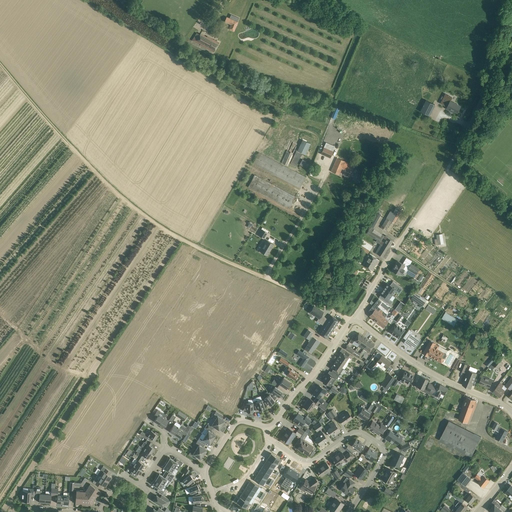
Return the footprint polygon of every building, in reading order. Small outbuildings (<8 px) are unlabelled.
[(229,18),(227,23),(231,24),(229,29),(234,31),(238,22),(239,18),(231,14),(229,18)] [(209,49),(214,52),(219,43),(214,40),(207,36),(207,37),(200,34),(200,35),(197,33),(193,41),(209,50),(209,49)] [(449,96),(445,103),(448,105),(447,107),(447,109),(454,112),(454,111),(458,112),(461,106),(454,103),(451,101),(452,98),(449,96)] [(426,100),(421,111),(430,116),(435,105),(426,100)] [(303,140),(297,151),(302,153),(305,155),(310,144),(303,140)] [(324,147),(321,154),(330,158),(333,151),(324,147)] [(295,166),(302,153),(297,151),(291,164),(295,166)] [(253,163),(296,186),(300,188),(306,177),(259,153),(253,163)] [(331,171),(339,175),(342,168),(349,171),(352,165),(337,158),(331,171)] [(248,187),(289,208),(295,197),(254,175),(248,187)] [(380,224),(382,225),(381,227),(386,230),(390,223),(391,224),(392,222),(394,223),(401,210),(399,209),(400,207),(398,205),(396,207),(393,206),(390,212),(388,211),(380,224)] [(390,248),(389,247),(393,241),(388,238),(389,237),(386,235),(385,236),(383,235),(381,237),(372,231),(374,230),(370,228),(367,234),(377,240),(376,241),(381,244),(389,250),(390,248)] [(259,235),(264,239),(267,233),(262,230),(259,235)] [(362,239),(359,244),(366,248),(369,243),(362,239)] [(260,251),(267,255),(274,244),(267,240),(260,251)] [(389,250),(381,244),(376,253),(384,258),(389,250)] [(362,265),(372,271),(379,260),(369,254),(362,265)] [(395,265),(392,271),(399,275),(401,272),(402,273),(404,270),(407,271),(408,269),(408,268),(405,266),(405,265),(398,261),(397,261),(395,265)] [(419,269),(411,264),(408,268),(408,269),(416,274),(419,269)] [(356,289),(345,281),(341,286),(345,290),(344,291),(339,298),(339,297),(335,303),(346,311),(350,305),(348,304),(345,302),(348,297),(348,298),(350,295),(349,295),(350,293),(352,294),(356,289)] [(390,285),(387,283),(383,289),(392,295),(395,291),(396,291),(399,293),(402,289),(392,282),(390,285)] [(389,299),(392,295),(383,289),(380,293),(381,294),(380,295),(379,297),(390,304),(392,301),(389,299)] [(296,299),(283,292),(280,297),(288,301),(287,304),(292,306),(296,299)] [(414,295),(411,299),(422,306),(425,302),(414,295)] [(428,305),(425,309),(433,314),(436,310),(428,305)] [(314,306),(310,312),(319,318),(317,321),(322,325),(326,318),(321,315),(323,312),(314,306)] [(374,310),(369,316),(383,327),(388,321),(385,318),(387,315),(377,307),(374,310)] [(447,312),(446,312),(441,318),(454,326),(455,325),(458,320),(455,317),(447,312)] [(399,313),(394,319),(397,322),(402,315),(399,313)] [(330,315),(318,333),(327,339),(339,321),(330,315)] [(405,329),(395,322),(389,331),(399,338),(405,329)] [(304,336),(310,340),(305,348),(311,353),(314,349),(315,347),(316,348),(320,342),(313,337),(311,336),(313,333),(308,330),(305,334),(304,336)] [(408,330),(403,338),(406,340),(404,342),(408,345),(414,349),(420,340),(411,334),(412,332),(408,330)] [(353,336),(352,338),(354,340),(359,343),(364,337),(359,333),(356,338),(353,336)] [(359,343),(358,345),(359,347),(362,349),(363,349),(364,347),(365,347),(369,340),(364,337),(359,343)] [(363,349),(368,352),(371,354),(376,348),(373,346),(374,344),(369,340),(365,347),(364,347),(363,349)] [(430,340),(423,353),(428,356),(429,354),(435,358),(435,359),(441,362),(450,368),(451,366),(456,357),(458,358),(460,355),(451,349),(448,350),(446,354),(437,349),(439,346),(436,344),(436,343),(430,340)] [(344,348),(352,354),(355,350),(347,345),(344,348)] [(301,352),(299,355),(303,358),(299,364),(303,367),(309,357),(301,352)] [(342,352),(338,357),(345,362),(349,357),(344,354),(342,352)] [(374,361),(368,366),(373,371),(378,366),(380,366),(381,364),(391,372),(393,369),(388,365),(391,362),(382,355),(376,363),(374,361)] [(279,361),(287,366),(289,362),(281,357),(279,361)] [(338,357),(335,362),(342,367),(344,369),(348,364),(345,362),(338,357)] [(460,359),(456,357),(451,366),(455,368),(460,359)] [(492,364),(498,369),(503,362),(497,358),(492,364)] [(342,367),(335,362),(331,368),(338,372),(337,373),(339,375),(342,371),(340,370),(342,367)] [(286,376),(287,375),(290,377),(294,380),(295,379),(296,379),(297,377),(297,376),(298,374),(294,371),(295,371),(290,368),(289,367),(288,368),(287,367),(282,373),(286,376)] [(463,384),(471,388),(473,383),(477,373),(469,370),(465,380),(463,384)] [(400,381),(399,381),(397,383),(400,385),(401,383),(403,384),(404,382),(410,384),(414,376),(411,374),(411,373),(408,372),(405,371),(400,381)] [(322,380),(330,386),(335,378),(328,373),(322,380)] [(395,378),(389,374),(380,386),(386,391),(391,384),(395,378)] [(356,377),(353,375),(348,382),(351,384),(356,377)] [(422,390),(428,394),(433,385),(429,383),(427,387),(425,386),(428,380),(420,376),(418,380),(416,386),(422,389),(422,390)] [(479,383),(489,387),(492,380),(482,376),(479,383)] [(275,378),(272,383),(278,388),(280,385),(286,389),(290,383),(283,378),(281,382),(275,378)] [(500,382),(493,391),(499,396),(500,396),(507,387),(505,385),(504,385),(503,385),(500,382)] [(433,385),(428,394),(432,395),(432,393),(443,398),(444,395),(448,388),(440,384),(438,388),(436,387),(433,385)] [(313,393),(317,396),(319,398),(320,397),(323,393),(325,394),(327,391),(319,385),(313,393)] [(271,390),(269,393),(274,400),(277,396),(278,397),(279,396),(281,396),(281,397),(283,393),(282,392),(278,389),(275,386),(272,391),(271,390)] [(265,396),(262,398),(265,407),(269,404),(270,405),(271,404),(272,405),(272,406),(275,403),(274,402),(275,401),(274,400),(269,393),(269,394),(266,397),(265,396)] [(464,405),(458,420),(467,423),(473,407),(474,407),(475,406),(477,402),(475,402),(476,400),(467,397),(465,401),(465,400),(463,404),(464,405)] [(257,400),(253,401),(253,410),(258,409),(259,410),(260,410),(261,411),(265,409),(264,408),(265,408),(265,407),(262,398),(261,399),(262,400),(257,401),(257,400)] [(303,406),(310,411),(316,403),(309,398),(303,406)] [(244,401),(244,404),(240,409),(242,410),(247,410),(247,412),(249,412),(249,413),(249,414),(253,413),(253,412),(253,411),(253,410),(253,401),(253,403),(248,403),(248,401),(244,401)] [(357,415),(365,420),(367,417),(368,418),(372,411),(375,413),(380,404),(377,402),(374,406),(371,404),(367,410),(361,406),(359,410),(360,411),(357,415)] [(154,421),(159,424),(164,417),(165,415),(164,414),(162,415),(162,416),(159,414),(159,413),(160,411),(158,410),(154,415),(157,417),(154,420),(154,421)] [(176,415),(184,420),(186,416),(179,411),(176,415)] [(215,415),(213,419),(214,420),(223,426),(224,424),(223,423),(225,420),(221,418),(223,416),(216,411),(214,414),(215,415)] [(339,418),(343,425),(352,418),(348,412),(339,418)] [(397,415),(411,425),(413,422),(399,413),(397,415)] [(293,420),(294,420),(293,422),(294,421),(301,426),(304,422),(308,425),(311,420),(306,416),(304,418),(298,414),(293,420)] [(385,423),(388,426),(393,418),(390,416),(385,423)] [(164,417),(159,424),(164,427),(165,427),(164,427),(169,421),(164,417)] [(208,422),(206,425),(214,430),(215,428),(219,430),(221,427),(222,427),(222,428),(223,426),(214,420),(212,425),(208,422)] [(331,434),(333,436),(340,431),(333,421),(329,424),(331,427),(328,429),(329,431),(326,433),(329,436),(331,434)] [(373,421),(368,427),(378,434),(382,429),(385,431),(387,428),(381,423),(379,425),(373,421)] [(439,440),(471,456),(481,437),(449,421),(439,440)] [(174,424),(170,431),(175,434),(180,426),(180,424),(177,422),(175,423),(174,424)] [(499,439),(500,440),(500,439),(502,441),(503,441),(502,440),(505,435),(506,435),(508,431),(502,428),(498,426),(499,424),(495,422),(492,428),(496,430),(500,432),(496,438),(499,439)] [(314,427),(317,431),(323,427),(319,423),(314,427)] [(180,426),(175,434),(180,438),(180,437),(182,434),(185,435),(187,433),(189,430),(186,428),(181,424),(180,426)] [(208,430),(205,435),(214,440),(215,438),(214,438),(216,435),(212,433),(214,430),(206,425),(204,428),(208,430)] [(281,439),(289,444),(296,433),(288,428),(281,439)] [(405,442),(401,439),(403,436),(399,434),(398,435),(390,430),(385,438),(391,443),(391,442),(394,444),(396,440),(403,445),(406,443),(405,442)] [(142,431),(140,434),(145,438),(147,435),(155,440),(156,438),(156,439),(158,435),(151,431),(150,433),(148,432),(146,432),(146,434),(142,431)] [(319,436),(315,439),(320,445),(328,440),(322,432),(318,435),(319,436)] [(202,433),(198,440),(205,445),(206,442),(210,444),(212,441),(212,442),(214,440),(205,435),(202,433)] [(303,441),(304,439),(300,437),(296,444),(299,446),(298,448),(308,455),(313,447),(303,441)] [(142,447),(151,453),(155,448),(154,448),(151,446),(153,443),(147,439),(145,442),(144,442),(142,445),(142,447)] [(356,439),(352,445),(357,448),(356,450),(359,452),(361,450),(364,444),(361,442),(359,440),(359,441),(356,439)] [(199,445),(196,449),(197,450),(204,455),(206,453),(205,453),(205,452),(206,449),(203,447),(205,445),(198,440),(196,443),(199,445)] [(151,453),(142,447),(139,452),(137,452),(136,454),(142,458),(144,456),(148,458),(147,458),(148,458),(151,453)] [(368,460),(371,462),(377,453),(369,448),(365,454),(370,458),(368,460)] [(197,450),(196,449),(193,454),(200,459),(202,456),(203,456),(203,457),(204,455),(197,450)] [(341,452),(332,459),(338,468),(342,465),(341,463),(344,460),(346,463),(355,456),(351,454),(349,452),(344,456),(341,452)] [(390,463),(399,467),(404,455),(397,452),(395,455),(394,455),(390,463)] [(135,458),(140,461),(142,458),(136,454),(134,453),(132,456),(135,458)] [(271,453),(268,458),(277,463),(279,465),(282,460),(271,453)] [(122,457),(116,464),(121,467),(126,459),(122,457)] [(166,461),(166,462),(174,468),(178,463),(181,465),(183,462),(177,458),(175,461),(170,458),(169,459),(168,459),(168,457),(167,458),(167,459),(167,460),(167,461),(166,461)] [(144,464),(135,458),(131,463),(141,469),(144,464)] [(277,463),(268,458),(264,463),(273,469),(277,463)] [(166,462),(163,465),(161,466),(162,467),(163,465),(164,467),(163,468),(168,471),(166,474),(173,478),(175,475),(171,473),(174,468),(166,462)] [(128,468),(126,471),(132,475),(134,472),(137,474),(141,469),(131,463),(130,464),(132,466),(133,467),(131,469),(130,469),(128,468)] [(273,469),(264,463),(261,469),(270,474),(273,469)] [(317,469),(321,476),(331,470),(326,463),(317,469)] [(354,474),(361,479),(368,470),(361,465),(354,474)] [(103,466),(98,474),(108,481),(110,480),(111,480),(112,478),(111,477),(112,477),(109,475),(111,472),(103,466)] [(295,470),(289,467),(284,475),(286,477),(281,485),(284,487),(295,470)] [(388,469),(385,474),(384,474),(382,479),(390,483),(396,472),(388,468),(388,469)] [(261,469),(257,474),(266,480),(270,474),(261,469)] [(300,474),(295,470),(284,487),(287,489),(292,481),(294,482),(300,474)] [(477,474),(475,477),(479,481),(478,482),(484,487),(490,480),(484,475),(479,471),(477,474)] [(457,479),(466,485),(471,478),(463,472),(457,479)] [(156,475),(155,478),(164,484),(167,479),(171,481),(173,478),(166,474),(164,477),(159,474),(158,475),(157,475),(157,473),(156,475)] [(108,481),(98,474),(92,482),(101,488),(103,485),(105,486),(106,486),(107,486),(108,484),(107,483),(108,481)] [(188,488),(189,487),(196,484),(193,480),(194,479),(193,478),(194,477),(191,474),(190,475),(190,474),(183,480),(186,484),(185,485),(188,488)] [(266,480),(257,474),(254,480),(263,485),(266,480)] [(81,483),(74,482),(74,486),(83,486),(87,479),(85,477),(81,483)] [(311,481),(310,482),(306,479),(301,487),(311,493),(316,486),(316,485),(319,483),(315,477),(311,480),(311,481)] [(153,483),(152,484),(157,487),(155,490),(161,494),(163,491),(160,489),(164,484),(155,478),(153,481),(151,482),(151,483),(153,482),(153,483)] [(353,486),(355,483),(351,480),(349,478),(346,483),(345,483),(340,490),(343,492),(344,491),(350,495),(354,489),(351,487),(352,485),(353,486)] [(259,486),(250,480),(247,486),(256,492),(259,486)] [(456,483),(463,489),(465,486),(458,480),(456,483)] [(87,504),(87,505),(90,505),(91,504),(93,504),(95,501),(93,501),(98,494),(99,494),(101,492),(100,491),(100,490),(90,484),(85,491),(76,491),(75,503),(76,503),(76,504),(79,504),(79,503),(87,504)] [(191,496),(192,496),(201,495),(200,495),(198,491),(200,490),(199,488),(201,487),(198,484),(197,485),(197,484),(196,484),(189,487),(191,492),(189,492),(191,496)] [(252,497),(256,492),(247,486),(243,492),(252,497)] [(36,489),(35,494),(39,494),(39,502),(45,502),(45,494),(42,494),(42,491),(41,490),(41,487),(36,487),(36,489)] [(22,501),(30,502),(31,496),(35,496),(35,494),(36,489),(29,488),(29,491),(23,491),(22,501)] [(45,494),(45,502),(51,503),(51,495),(54,496),(55,488),(51,488),(51,491),(49,491),(46,491),(45,494)] [(57,503),(63,504),(63,495),(60,495),(60,492),(58,492),(58,489),(55,488),(54,496),(57,496),(57,503)] [(326,491),(333,497),(336,493),(328,488),(326,491)] [(464,497),(471,503),(476,497),(471,493),(468,491),(464,497)] [(249,502),(252,497),(243,492),(240,497),(249,502)] [(153,500),(163,507),(165,504),(167,505),(170,500),(163,496),(162,498),(156,495),(156,496),(154,496),(154,499),(153,500)] [(192,505),(193,505),(201,507),(200,502),(202,502),(202,500),(203,500),(202,496),(201,496),(201,495),(192,496),(193,501),(191,501),(192,505)] [(249,502),(240,497),(237,502),(248,509),(251,504),(249,502)] [(329,508),(334,511),(338,511),(344,504),(336,498),(329,508)] [(493,505),(490,509),(492,511),(495,511),(500,508),(501,506),(494,500),(491,503),(493,505)] [(458,508),(464,511),(468,507),(462,502),(462,503),(459,501),(458,503),(455,505),(458,508)]
